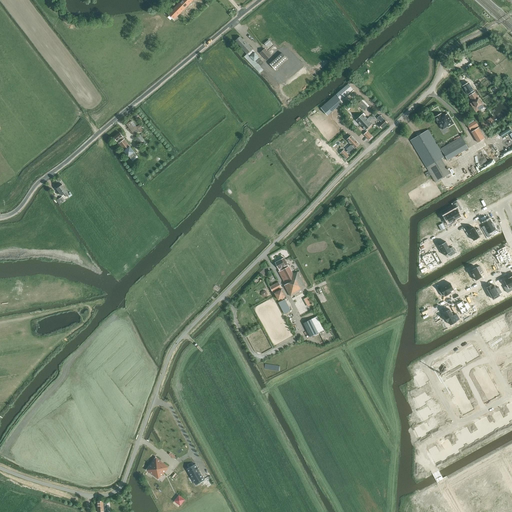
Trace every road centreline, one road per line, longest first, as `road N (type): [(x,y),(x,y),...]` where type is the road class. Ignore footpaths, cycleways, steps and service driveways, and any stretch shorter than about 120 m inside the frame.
road 1 (unclassified): [(494,24),(446,54),(434,85),(179,340),(117,491),(86,494),(0,468)]
road 2 (unclassified): [(0,218),(261,0)]
road 3 (residential): [(462,425),(424,363),(474,334)]
